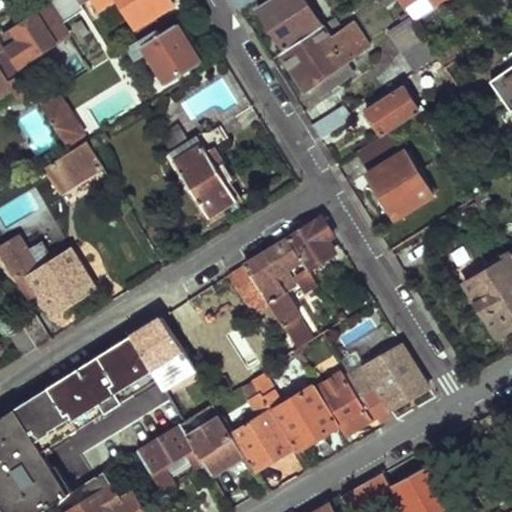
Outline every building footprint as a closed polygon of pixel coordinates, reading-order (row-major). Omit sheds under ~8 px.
[(56,0),(68,19),(84,8),(82,4),(79,0),(56,0)] [(115,0),(117,0),(136,28),(174,4),(171,0),(79,0),(82,4),(88,0),(92,0),(98,10),(115,0)] [(235,0),(241,10),(256,0),(235,0)] [(273,0),(261,8),(288,48),(324,25),(308,0),(273,0)] [(4,34),(23,64),(70,35),(52,5),(4,34)] [(284,51),(308,88),(353,61),(372,49),(356,23),(332,38),(329,32),(341,25),(337,17),(324,25),(288,48),(284,51)] [(438,58),(412,21),(389,35),(414,73),(438,58)] [(149,51),(170,83),(204,63),(179,22),(162,33),(159,27),(129,45),(137,58),(149,51)] [(460,44),(445,55),(452,65),(467,55),(460,44)] [(446,70),(458,87),(490,66),(477,48),(467,55),(452,65),(446,70)] [(0,53),(0,69),(18,97),(32,88),(23,75),(7,49),(0,53)] [(360,71),(353,61),(308,88),(315,99),(360,71)] [(511,66),(490,81),(511,112),(511,66)] [(32,88),(40,101),(50,95),(34,68),(23,75),(32,88)] [(367,107),(385,134),(422,110),(406,82),(367,107)] [(45,109),(66,144),(84,133),(63,98),(45,109)] [(314,126),(321,138),(353,116),(351,113),(350,111),(342,115),(339,110),(314,126)] [(170,150),(211,217),(239,201),(220,169),(230,162),(220,146),(231,140),(223,126),(212,132),(201,132),(170,150)] [(111,141),(105,130),(89,140),(95,150),(111,141)] [(89,140),(45,167),(61,193),(105,167),(95,150),(89,140)] [(370,172),(398,218),(436,195),(408,149),(370,172)] [(290,238),(310,271),(338,253),(330,240),(337,235),(325,216),(290,238)] [(3,249),(32,299),(41,294),(53,314),(96,289),(73,251),(54,262),(43,244),(29,253),(21,238),(3,249)] [(299,348),(313,339),(276,276),(297,262),(284,242),(271,249),(248,264),(272,302),(299,348)] [(511,254),(465,282),(498,337),(511,328),(511,254)] [(230,275),(255,313),(272,302),(248,264),(230,275)] [(298,278),(307,291),(319,284),(310,271),(298,278)] [(23,324),(38,349),(53,339),(36,313),(22,322),(23,324)] [(134,335),(161,378),(167,387),(198,369),(164,316),(150,325),(134,335)] [(10,333),(25,356),(38,349),(23,324),(10,333)] [(0,497),(9,511),(39,511),(71,492),(45,449),(161,378),(134,335),(113,348),(72,373),(27,402),(0,418),(0,497)] [(302,349),(311,364),(331,353),(321,337),(302,349)] [(404,344),(352,376),(381,422),(395,413),(393,409),(430,386),(417,366),(404,344)] [(317,388),(340,425),(347,436),(373,419),(343,372),(317,388)] [(261,389),(296,446),(298,450),(340,425),(317,388),(315,384),(285,403),(265,373),(254,379),(261,389)] [(232,434),(246,457),(255,472),(296,446),(261,389),(250,397),(257,408),(241,418),(245,425),(232,434)] [(186,435),(207,468),(212,477),(246,457),(232,434),(220,416),(186,435)] [(139,451),(165,495),(178,487),(170,473),(164,463),(184,451),(190,461),(197,474),(207,468),(186,435),(180,425),(139,451)] [(190,461),(184,451),(164,463),(170,473),(190,461)] [(299,459),(275,465),(279,479),(302,473),(299,459)] [(344,497),(353,511),(374,511),(381,508),(383,511),(441,511),(458,503),(435,463),(392,489),(384,474),(344,497)] [(70,511),(145,511),(136,496),(124,503),(105,472),(75,490),(83,504),(70,511)]
